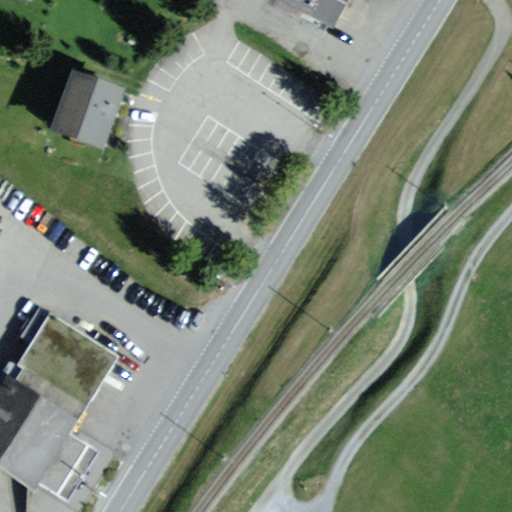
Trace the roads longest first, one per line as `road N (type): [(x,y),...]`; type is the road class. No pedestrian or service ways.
road 1 (primary): [(439,0),(119,511)]
road 2 (track): [(275,495),(408,327),(407,196),(499,39),(504,18),(497,0)]
road 3 (track): [(511,208),(469,261),(440,336),(360,432),(318,511)]
